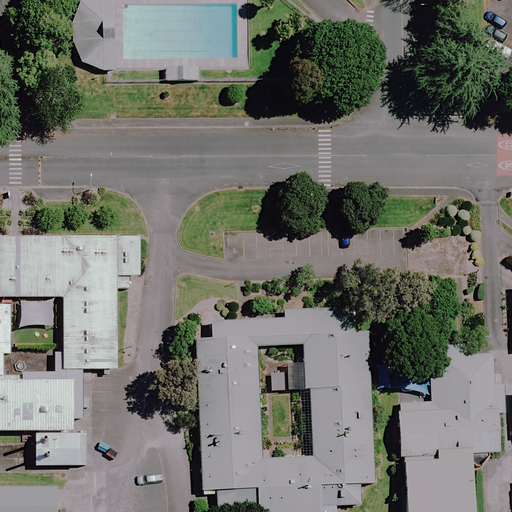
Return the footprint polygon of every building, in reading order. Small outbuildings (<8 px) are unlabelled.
[(116,73),(113,0),(91,0),(81,5),(71,32),(83,63),(105,74),(116,73)] [(197,65),(165,65),(165,85),(197,85),(197,65)] [(88,382),(119,383),(119,294),(144,294),(144,244),(0,244),(0,442),(39,444),(39,474),(87,475),(88,382)] [(373,316),(204,323),(211,511),(341,511),(341,497),(380,495),(373,316)] [(476,343),(423,347),(431,400),(397,403),(398,458),(403,458),(471,455),(500,454),(498,414),(505,413),(505,406),(503,385),(493,385),(492,355),(477,353),(476,343)] [(474,511),(471,455),(403,458),(405,511),(474,511)] [(0,511),(60,511),(60,489),(0,488),(0,511)]
